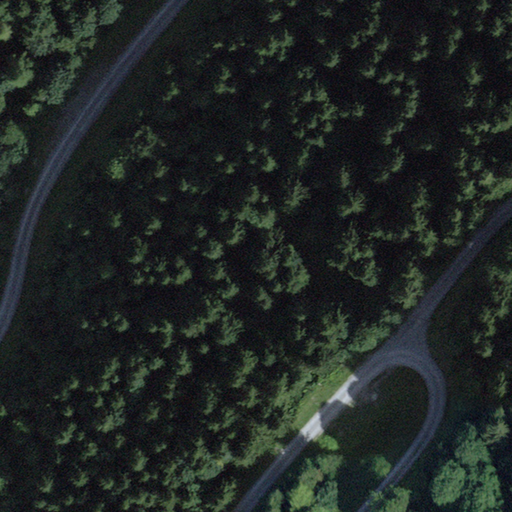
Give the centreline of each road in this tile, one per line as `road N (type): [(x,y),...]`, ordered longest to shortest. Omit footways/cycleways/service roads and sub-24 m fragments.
road 1 (track): [(243,511),(511,210)]
road 2 (track): [(177,0),(106,79),(61,148),(33,204),(0,322)]
road 3 (track): [(369,511),(439,417),(435,378),(400,339)]
